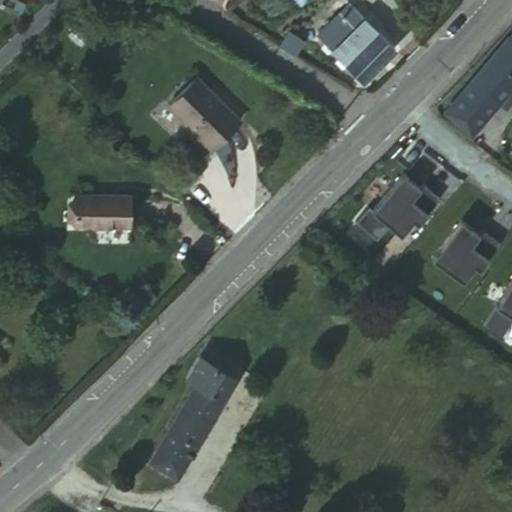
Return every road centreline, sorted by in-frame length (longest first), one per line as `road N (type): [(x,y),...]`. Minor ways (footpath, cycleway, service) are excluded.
road 1 (tertiary): [(372,131),(70,440),(0,498)]
road 2 (residential): [(372,131),(164,0)]
road 3 (unknown): [(0,435),(41,464),(166,494)]
road 4 (tertiary): [(491,0),(372,131)]
